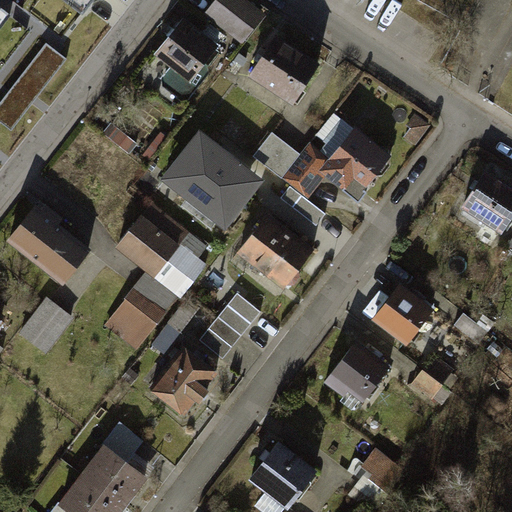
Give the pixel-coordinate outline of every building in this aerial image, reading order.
[(0,0),(0,34),(17,13),(0,0)] [(59,0),(85,20),(100,0),(59,0)] [(244,0),(228,0),(214,20),(246,44),(267,16),(244,0)] [(186,27),(157,62),(192,90),(220,54),(186,27)] [(0,119),(11,128),(67,58),(48,42),(0,101),(0,119)] [(284,43),(256,77),(294,107),(321,73),(284,43)] [(200,126),(162,175),(227,225),(265,176),(200,126)] [(355,136),(329,175),(368,202),(394,163),(355,136)] [(511,187),(511,170),(499,161),(491,172),(511,187)] [(511,193),(491,178),(470,208),(507,235),(511,228),(511,193)] [(154,212),(123,251),(152,274),(109,327),(140,352),(214,260),(154,212)] [(45,215),(18,246),(66,288),(93,257),(45,215)] [(270,223),(247,253),(291,286),(314,255),(270,223)] [(401,287),(381,318),(423,345),(443,315),(401,287)] [(240,291),(203,340),(227,359),(264,309),(240,291)] [(54,305),(27,339),(48,356),(75,321),(54,305)] [(360,348),(333,389),(370,412),(396,371),(360,348)] [(196,350),(162,389),(191,414),(224,374),(196,350)] [(436,360),(423,381),(444,393),(457,372),(436,360)] [(285,450),(258,481),(293,511),(320,481),(285,450)] [(106,451),(85,479),(124,510),(146,481),(106,451)] [(377,511),(404,478),(374,455),(346,491),(373,511),(377,511)] [(85,479),(63,507),(68,511),(122,511),(124,510),(85,479)]
